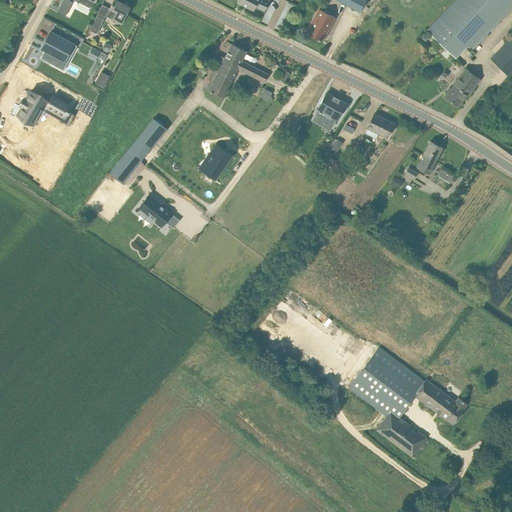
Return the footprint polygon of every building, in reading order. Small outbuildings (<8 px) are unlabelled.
[(65,16),(72,2),(69,0),(63,0),(57,12),(65,16)] [(73,0),(91,9),(95,1),(95,0),(73,0)] [(121,24),(130,7),(116,0),(113,0),(109,8),(107,7),(103,15),(112,19),(121,24)] [(264,11),(268,1),(265,0),(238,0),(237,3),(253,10),(255,6),(264,11)] [(336,0),(360,13),(366,0),(336,0)] [(511,7),(511,0),(454,0),(426,30),(456,58),(467,46),(472,51),(511,7)] [(319,10),(307,33),(322,41),(334,17),(319,10)] [(96,34),(104,19),(97,16),(89,30),(96,34)] [(44,50),(40,58),(56,67),(61,59),(64,60),(69,51),(72,53),(76,47),(77,45),(53,33),(52,32),(51,31),(50,33),(48,36),(41,48),(44,50)] [(420,39),(419,40),(423,44),(425,43),(427,40),(423,35),(420,39)] [(511,36),(490,59),(510,78),(511,75),(511,36)] [(104,44),(103,47),(104,51),(107,52),(110,51),(111,48),(111,45),(107,43),(104,44)] [(240,65),(238,70),(264,83),(268,74),(242,60),(247,51),(232,43),(224,58),(240,65)] [(92,48),(90,53),(97,57),(99,52),(92,48)] [(237,69),(238,70),(240,65),(224,58),(221,57),(219,57),(216,62),(218,63),(205,89),(223,97),(237,69)] [(469,94),(480,80),(466,69),(445,96),(458,106),(468,94),(469,94)] [(101,72),(94,85),(102,89),(109,76),(101,72)] [(272,93),(264,89),(260,96),(270,101),(273,96),(271,95),(272,93)] [(24,107),(20,115),(37,126),(38,125),(41,126),(47,117),(63,125),(68,116),(61,112),(64,107),(45,96),(43,99),(32,93),(27,101),(23,106),(24,107)] [(317,108),(337,119),(345,103),(326,93),(317,108)] [(387,137),(393,123),(374,114),(367,128),(387,137)] [(153,118),(109,173),(123,183),(166,128),(154,118),(153,118)] [(337,140),(330,148),(336,152),(342,144),(337,140)] [(430,140),(416,166),(429,173),(443,147),(430,140)] [(215,179),(232,155),(231,154),(230,156),(215,145),(216,144),(216,143),(199,168),(200,167),(215,178),(214,179),(215,179)] [(413,179),(418,172),(409,166),(404,174),(413,179)] [(448,182),(452,176),(440,168),(436,175),(448,182)] [(394,176),(390,183),(396,186),(400,180),(394,176)] [(173,214),(153,194),(140,208),(161,227),(173,214)] [(372,206),(363,221),(372,226),(380,212),(372,206)] [(428,241),(423,237),(419,243),(424,247),(428,241)] [(379,346),(348,388),(387,416),(376,430),(412,457),(427,437),(419,430),(417,432),(410,427),(410,425),(399,417),(415,396),(454,424),(466,409),(464,407),(466,403),(457,396),(454,400),(426,379),(425,380),(379,346)]
